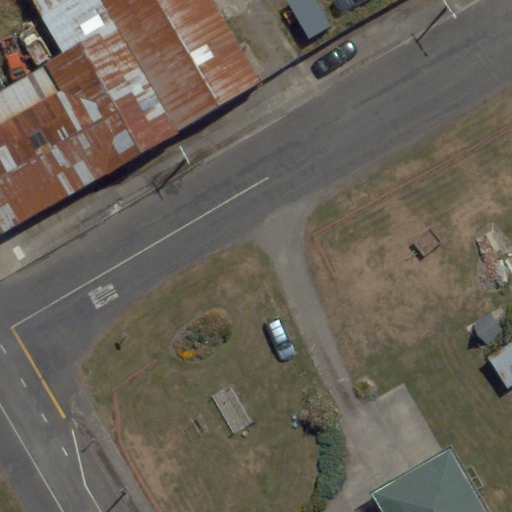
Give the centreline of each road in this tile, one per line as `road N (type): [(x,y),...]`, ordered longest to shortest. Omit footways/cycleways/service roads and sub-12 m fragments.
road 1 (residential): [(0,332),(511,41)]
road 2 (residential): [(0,402),(65,511)]
